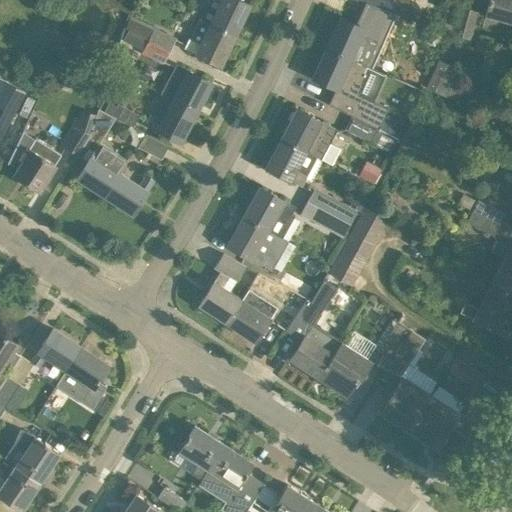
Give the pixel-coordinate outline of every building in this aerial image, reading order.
[(235,34),(248,5),(249,5),(238,0),(208,0),(200,17),(235,34)] [(361,0),(378,6),(383,8),(385,0),(361,0)] [(511,0),(488,0),(481,27),(494,31),(497,19),(511,23),(511,0)] [(326,46),(363,62),(383,71),(407,19),(398,15),(383,8),(378,6),(368,30),(339,18),(326,46)] [(454,35),(467,39),(475,11),(462,7),(454,35)] [(170,49),(176,37),(154,27),(155,26),(130,15),(126,27),(129,29),(170,49)] [(220,65),(235,34),(200,17),(189,39),(188,39),(183,48),(220,65)] [(114,47),(78,29),(65,55),(101,72),(114,47)] [(141,53),(163,63),(170,49),(129,29),(122,41),(142,51),(141,53)] [(134,50),(124,45),(119,56),(129,60),(134,50)] [(368,66),(362,63),(363,62),(326,46),(311,79),(335,89),(328,105),(379,128),(388,108),(356,94),(368,66)] [(129,61),(119,56),(114,66),(124,71),(129,61)] [(425,88),(455,102),(459,93),(456,92),(464,72),(438,61),(425,88)] [(54,62),(48,80),(73,89),(79,71),(54,62)] [(175,64),(160,93),(196,112),(211,83),(175,64)] [(486,78),(481,86),(489,91),(494,83),(486,78)] [(180,142),(196,112),(160,93),(159,94),(170,100),(160,119),(150,114),(145,123),(180,142)] [(104,111),(116,117),(133,126),(139,115),(117,104),(116,107),(108,103),(104,111)] [(0,146),(17,114),(0,104),(0,146)] [(75,178),(104,196),(120,172),(127,161),(99,143),(116,117),(104,111),(98,108),(96,114),(89,133),(82,146),(91,152),(75,178)] [(297,109),(281,138),(321,159),(336,130),(297,109)] [(76,156),(82,146),(89,133),(96,114),(80,111),(75,127),(62,147),(76,156)] [(350,117),(344,130),(377,147),(384,135),(350,117)] [(136,148),(161,160),(168,147),(144,134),(136,148)] [(54,164),(61,154),(34,138),(28,148),(29,148),(21,161),(23,162),(13,177),(38,192),(55,165),(54,164)] [(321,159),(281,138),(266,169),(301,187),(316,157),(321,160),(321,159)] [(381,172),(366,164),(358,178),(373,186),(381,172)] [(146,175),(139,185),(120,172),(104,196),(133,215),(154,181),(146,175)] [(307,189),(311,192),(306,201),(349,225),(357,211),(309,185),(307,189)] [(289,216),(295,207),(260,188),(243,217),(277,235),(288,216),(289,216)] [(472,210),(477,201),(463,193),(458,203),(472,210)] [(499,223),(504,212),(478,199),(477,201),(472,210),(499,223)] [(306,201),(298,214),(342,238),(349,225),(306,201)] [(364,206),(358,218),(380,230),(387,219),(364,206)] [(466,222),(493,235),(499,223),(472,210),(466,222)] [(227,246),(248,258),(261,266),(262,265),(271,270),(288,242),(277,236),(277,235),(243,217),(227,246)] [(358,218),(351,229),(374,241),(380,230),(358,218)] [(345,240),(368,253),(374,241),(351,229),(345,240)] [(339,252),(362,264),(368,253),(345,240),(339,252)] [(511,249),(494,240),(489,251),(501,258),(489,282),(511,293),(511,249)] [(334,262),(356,274),(362,264),(339,252),(334,262)] [(226,323),(248,290),(248,289),(241,298),(223,286),(229,277),(236,281),(245,267),(223,254),(214,269),(220,272),(198,306),(226,323)] [(356,274),(334,262),(328,272),(350,284),(356,274)] [(500,334),(500,333),(511,310),(511,293),(489,282),(476,308),(464,302),(459,313),(500,334)] [(277,308),(248,290),(226,323),(255,342),(260,334),(263,336),(267,328),(265,327),(277,308)] [(289,359),(290,359),(317,377),(340,341),(312,323),(328,298),(317,291),(311,303),(306,300),(293,319),(308,329),(289,359)] [(411,331),(397,322),(396,321),(377,351),(383,355),(377,364),(384,368),(386,365),(388,367),(411,331)] [(52,330),(31,363),(39,368),(46,358),(66,371),(80,348),(52,330)] [(401,375),(424,339),(411,331),(388,367),(401,375)] [(12,368),(19,358),(10,352),(16,343),(0,333),(0,385),(6,377),(0,372),(0,368),(3,363),(12,368)] [(360,380),(372,361),(340,341),(317,377),(345,396),(355,381),(354,380),(356,378),(360,380)] [(80,348),(66,371),(84,382),(77,393),(86,399),(107,366),(80,348)] [(476,388),(483,375),(457,358),(449,371),(476,388)] [(28,391),(19,385),(6,377),(0,385),(0,405),(4,408),(5,406),(15,412),(28,391)] [(409,431),(432,396),(402,377),(379,413),(409,431)] [(432,396),(409,431),(436,449),(459,413),(432,396)] [(191,474),(200,480),(207,469),(223,445),(194,426),(178,451),(198,463),(191,474)] [(13,465),(39,483),(59,453),(33,436),(31,435),(19,430),(13,444),(23,451),(13,465)] [(263,484),(246,473),(252,463),(223,445),(207,469),(200,480),(215,490),(230,499),(233,495),(249,505),(263,484)] [(39,483),(13,465),(4,479),(0,476),(0,499),(20,511),(39,483)] [(271,511),(308,511),(314,503),(286,485),(269,510),(271,511)] [(179,511),(186,502),(164,487),(156,497),(178,511),(179,511)] [(123,511),(162,511),(161,511),(135,494),(123,511)] [(328,511),(314,503),(308,511),(328,511)]
